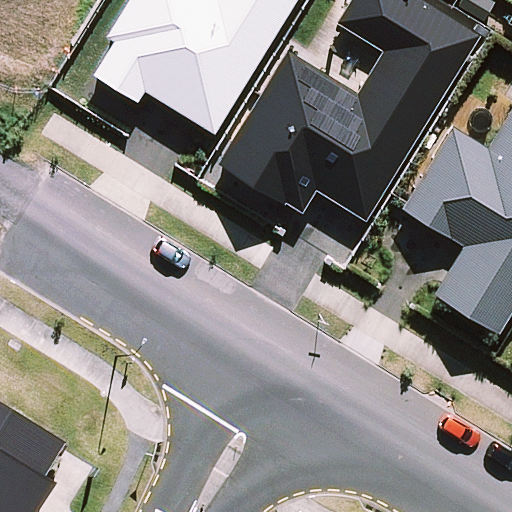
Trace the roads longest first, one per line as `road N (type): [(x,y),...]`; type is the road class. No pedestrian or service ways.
road 1 (tertiary): [(284,376),(1,204)]
road 2 (tertiary): [(508,511),(284,376)]
road 3 (residential): [(202,511),(284,376)]
